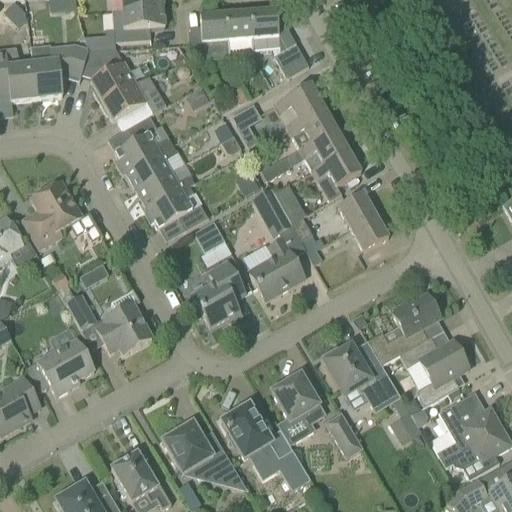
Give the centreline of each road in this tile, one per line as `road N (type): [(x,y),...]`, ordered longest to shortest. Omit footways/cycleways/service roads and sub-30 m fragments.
road 1 (residential): [(0,153),(77,155),(201,354)]
road 2 (unclassified): [(443,251),(302,2)]
road 3 (residential): [(201,354),(248,354),(443,251)]
road 4 (residential): [(0,469),(201,354)]
road 5 (residential): [(511,371),(443,251)]
road 6 (residential): [(302,2),(205,7),(183,0)]
